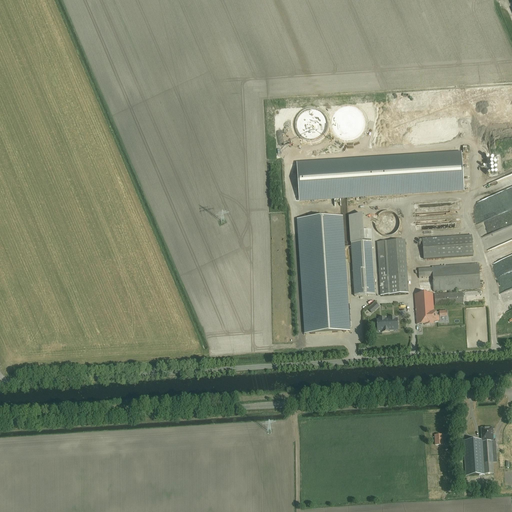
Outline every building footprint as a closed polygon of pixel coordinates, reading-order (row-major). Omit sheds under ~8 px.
[(462,155),(299,166),(301,202),(465,191),(462,155)] [(476,198),(348,206),(350,243),(478,235),(476,198)] [(350,331),(343,217),(297,220),(304,334),(350,331)] [(511,225),(483,237),(492,259),(506,254),(506,252),(508,252),(508,254),(511,252),(511,225)] [(473,256),(472,236),(422,240),(423,260),(473,256)] [(408,294),(405,241),(377,242),(381,296),(408,294)] [(372,242),(351,244),(355,297),(375,295),(372,242)] [(419,268),(419,277),(420,293),(415,294),(417,324),(424,323),(424,324),(433,324),(433,321),(438,321),(438,315),(440,315),(439,312),(433,313),(433,311),(434,311),(433,305),(463,303),(462,292),(459,292),(459,290),(480,288),(478,263),(432,266),(432,268),(419,268)] [(382,329),(382,331),(389,330),(389,329),(398,328),(398,317),(395,317),(395,315),(389,315),(389,318),(385,318),(385,316),(379,316),(379,318),(376,319),(377,329),(382,329)] [(493,441),(492,428),(481,429),(482,440),(463,441),(466,476),(484,475),(484,474),(494,474),(493,463),(497,463),(495,441),(493,441)]
